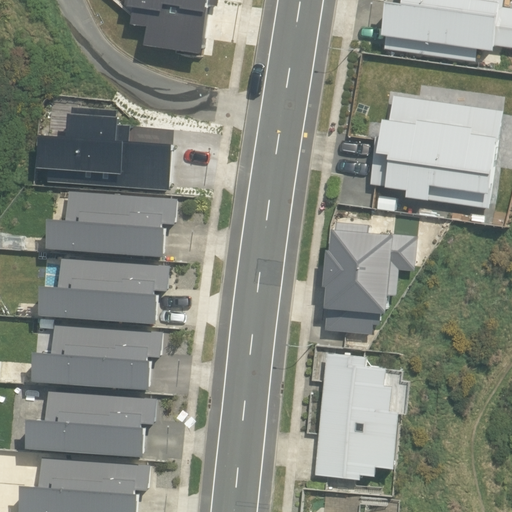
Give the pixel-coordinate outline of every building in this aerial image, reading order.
[(159,37),(158,41),(207,48),(213,0),(132,0),(133,0),(137,1),(134,17),(150,19),(148,36),(159,37)] [(410,0),(410,3),(394,1),(388,35),(390,35),(388,49),(479,62),(481,48),(500,51),(501,46),(511,47),(511,8),(506,7),(507,0),(410,0)] [(507,111),(397,95),(394,119),(390,119),(387,138),(381,137),(374,184),(413,190),(412,197),(493,209),(507,111)] [(44,130),(41,161),(133,169),(136,138),(132,137),(134,119),(127,118),(127,113),(74,108),(72,132),(44,130)] [(54,248),(171,256),(173,224),(179,224),(181,199),(73,191),(71,219),(56,218),(54,248)] [(330,281),(326,323),(374,328),(375,318),(381,319),(382,306),(391,307),(399,230),(372,228),(373,220),(338,217),(335,244),(331,243),(328,281),(330,281)] [(47,315),(164,323),(166,291),(172,291),(173,265),(66,257),(64,286),(49,285),(47,315)] [(40,382),(157,390),(159,357),(165,358),(167,332),(59,324),(57,353),(42,351),(40,382)] [(331,354),(319,475),(366,480),(367,474),(382,475),(383,467),(402,468),(408,411),(398,410),(401,385),(392,385),(393,369),(370,366),(371,357),(331,354)] [(33,448),(151,456),(153,424),(159,425),(160,399),(53,391),(51,419),(36,418),(33,448)] [(27,511),(144,511),(147,490),(152,490),(154,465),(46,457),(44,485),(29,484),(27,511)]
